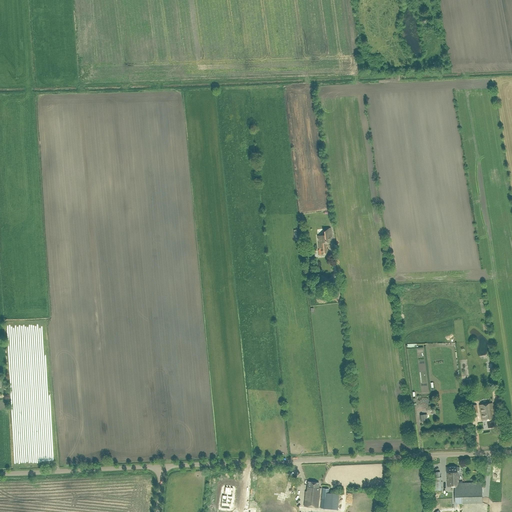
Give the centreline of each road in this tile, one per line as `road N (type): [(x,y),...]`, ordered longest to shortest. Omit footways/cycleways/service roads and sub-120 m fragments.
road 1 (unclassified): [(359,457),(333,257)]
road 2 (unclassified): [(161,466),(359,457)]
road 3 (unclassified): [(0,473),(161,466)]
road 4 (unclassified): [(359,457),(511,452)]
